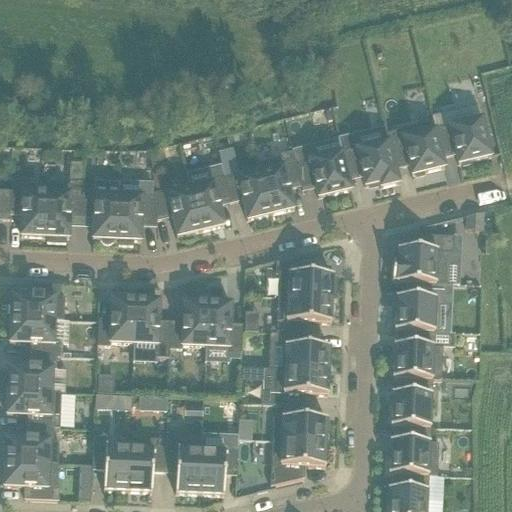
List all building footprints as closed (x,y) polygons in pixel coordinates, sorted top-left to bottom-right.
[(477,107),(430,118),(432,124),(434,133),(441,160),(455,157),(457,167),(490,159),(477,107)] [(400,133),(386,136),(388,144),(394,172),(408,168),(411,178),(443,171),(441,160),(434,133),(432,124),(399,132),(400,133)] [(388,144),(341,156),(347,183),(361,179),(364,190),(378,186),(379,191),(398,186),(394,172),(388,144)] [(279,161),(257,166),(259,175),(269,218),(293,212),(288,192),(299,189),(294,167),(291,155),(278,158),(279,161)] [(341,156),(294,167),(301,194),(315,191),(317,201),(350,193),(347,183),(341,156)] [(45,196),(44,240),(46,240),(46,246),(64,246),(65,241),(68,241),(68,229),(68,220),(80,220),(82,195),(82,185),(83,166),(72,166),(69,166),(68,185),(68,188),(46,187),(45,196)] [(11,170),(10,183),(18,183),(19,170),(11,170)] [(236,178),(224,181),(230,206),(241,203),(246,224),(269,218),(259,175),(236,181),(236,178)] [(211,187),(189,192),(200,235),(223,229),(218,208),(230,206),(224,181),(210,184),(211,187)] [(0,222),(8,223),(9,218),(10,183),(9,195),(0,194),(0,222)] [(10,183),(9,218),(20,218),(20,239),(44,240),(45,196),(34,196),(34,184),(18,183),(10,183)] [(165,195),(153,198),(156,223),(171,220),(176,240),(200,235),(189,192),(166,197),(165,195)] [(82,195),(80,220),(92,221),(92,242),(100,243),(101,246),(104,248),(108,248),(111,246),(113,243),(115,243),(117,199),(94,198),(94,196),(82,195)] [(117,199),(115,243),(118,243),(117,249),(132,249),(132,244),(140,244),(140,223),(154,224),(156,223),(153,198),(152,198),(141,197),(141,200),(117,199)] [(465,220),(464,232),(482,232),(482,215),(465,220)] [(392,267),(391,285),(396,285),(396,286),(406,287),(434,288),(444,288),(445,256),(452,256),(452,240),(409,238),(408,253),(397,253),(397,267),(392,267)] [(275,265),(274,278),(278,278),(277,301),(330,303),(336,303),(336,282),(331,282),(331,279),(310,278),(311,266),(286,265),(286,266),(275,265)] [(10,298),(9,322),(53,324),(63,324),(64,300),(57,300),(58,288),(32,287),(32,299),(10,298)] [(395,301),(394,334),(405,334),(433,335),(434,288),(406,287),(406,301),(395,301)] [(170,326),(168,352),(181,352),(181,349),(205,350),(206,306),(204,306),(204,301),(190,300),(190,306),(182,305),(181,327),(170,326)] [(277,301),(276,325),(283,325),(282,337),(308,338),(308,326),(329,327),(330,303),(277,301)] [(98,323),(97,349),(109,349),(109,346),(133,347),(135,303),(110,302),(110,324),(98,323)] [(135,303),(133,347),(155,348),(155,361),(168,361),(168,352),(170,326),(158,326),(158,304),(135,303)] [(206,306),(205,350),(228,351),(228,354),(240,354),(241,329),(229,329),(230,307),(206,306)] [(9,322),(8,346),(30,347),(29,359),(55,360),(62,361),(62,348),(52,348),(53,324),(9,322)] [(393,349),(392,382),(403,382),(431,384),(440,384),(442,350),(432,350),(433,335),(405,334),(404,349),(393,349)] [(274,372),(274,373),(328,375),(328,351),(307,350),(308,338),(282,337),(282,349),(285,349),(284,373),(274,372)] [(7,370),(6,394),(50,396),(51,372),(54,373),(55,360),(29,359),(29,371),(7,370)] [(240,371),(239,384),(248,384),(249,372),(240,371)] [(274,373),(273,409),(279,409),(305,410),(305,398),(326,398),(328,375),(274,373)] [(392,396),(390,430),(401,430),(429,431),(431,384),(403,382),(402,397),(392,396)] [(6,394),(5,418),(27,419),(26,431),(52,432),(52,420),(59,420),(60,396),(50,396),(6,394)] [(95,398),(94,413),(109,413),(109,398),(95,398)] [(157,400),(156,414),(165,414),(166,400),(157,400)] [(272,420),(271,445),(325,447),(326,423),(304,422),(305,410),(279,409),(279,421),(272,420)] [(390,444),(388,478),(399,478),(427,479),(436,480),(438,446),(428,446),(429,431),(401,430),(400,445),(390,444)] [(5,442),(4,466),(57,468),(58,444),(51,444),(52,432),(26,431),(26,443),(5,442)] [(93,440),(91,472),(103,473),(103,494),(127,495),(128,451),(105,450),(106,441),(93,440)] [(165,443),(163,475),(175,476),(175,497),(199,498),(201,444),(178,444),(178,440),(165,440),(165,443)] [(128,451),(127,495),(151,496),(151,475),(163,475),(165,443),(129,442),(128,451)] [(201,444),(199,498),(222,499),(223,478),(235,478),(236,453),(224,452),(224,455),(201,454),(202,444),(201,444)] [(271,445),(269,490),(302,482),(302,470),(324,471),(325,447),(271,445)] [(4,466),(3,490),(24,491),(24,503),(57,504),(57,492),(56,492),(57,468),(4,466)] [(388,492),(386,511),(425,511),(427,479),(399,478),(398,493),(388,492)] [(79,493),(78,505),(88,506),(90,506),(91,494),(79,493)]
